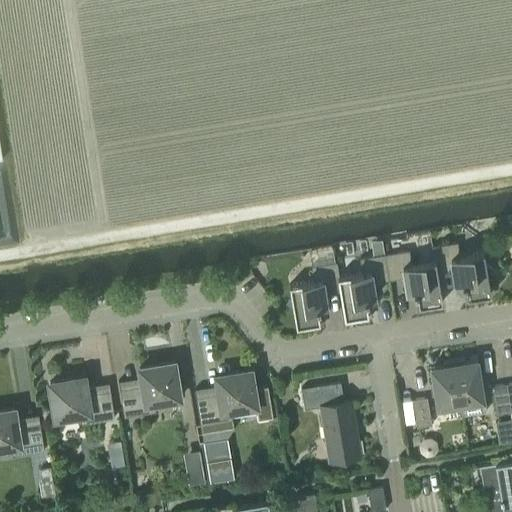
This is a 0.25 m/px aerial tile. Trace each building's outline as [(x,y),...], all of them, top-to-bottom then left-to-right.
[(436,271),(437,271),(452,268),(455,283),(462,282),(462,284),(464,284),(466,295),(464,296),(465,301),(484,298),(483,294),(490,293),(487,275),(492,268),(485,263),(483,251),(459,255),(457,241),(431,245),(434,260),(434,259),(436,271)] [(434,259),(434,260),(411,263),(408,249),(384,253),(388,279),(404,276),(406,291),(413,290),(414,292),(416,292),(418,303),(416,304),(417,309),(435,306),(435,302),(442,301),(437,271),(436,271),(434,259)] [(372,281),(388,279),(384,253),(359,257),(362,271),(339,275),(338,275),(340,287),(339,287),(344,317),(351,316),(352,320),(370,317),(370,311),(368,312),(366,300),(368,300),(368,297),(375,296),(372,281)] [(338,275),(339,275),(336,261),(311,265),(313,279),(289,283),(291,295),(286,302),(293,307),(296,325),(303,324),(304,328),(322,325),(321,319),(319,320),(317,308),(320,308),(319,305),(326,304),(324,289),(339,287),(340,287),(338,275)] [(464,356),(453,358),(460,404),(462,414),(486,410),(484,400),(477,358),(465,360),(464,356)] [(442,364),(430,366),(437,408),(460,404),(453,358),(441,360),(442,364)] [(142,384),(119,387),(124,416),(155,410),(154,401),(180,397),(174,361),(139,367),(142,384)] [(272,416),(267,384),(253,387),(250,369),(215,374),(218,392),(196,395),(200,423),(232,418),(230,409),(255,405),(257,419),(272,416)] [(82,422),(114,417),(109,389),(87,393),(84,376),(49,381),(55,417),(81,413),(82,422)] [(343,400),(341,386),(340,381),(300,387),(304,408),(319,405),(328,459),(360,454),(351,399),(343,400)] [(496,413),(510,410),(506,383),(492,385),(496,413)] [(416,426),(431,423),(427,396),(412,398),(416,426)] [(0,446),(11,445),(12,454),(44,449),(39,421),(16,425),(14,408),(0,409),(0,446)] [(227,437),(203,441),(209,481),(233,477),(227,437)] [(511,459),(494,462),(500,497),(501,497),(503,509),(511,507),(511,459)] [(503,511),(503,509),(501,497),(500,497),(494,462),(479,464),(486,511),(472,511),(472,508),(455,511),(503,511)] [(41,480),(38,480),(41,496),(54,493),(50,466),(39,468),(41,480)] [(381,485),(367,487),(371,511),(385,508),(381,485)] [(268,504),(269,511),(316,511),(313,491),(297,494),(299,506),(285,508),(284,501),(268,504)] [(267,499),(235,504),(236,511),(269,511),(268,504),(267,499)]
